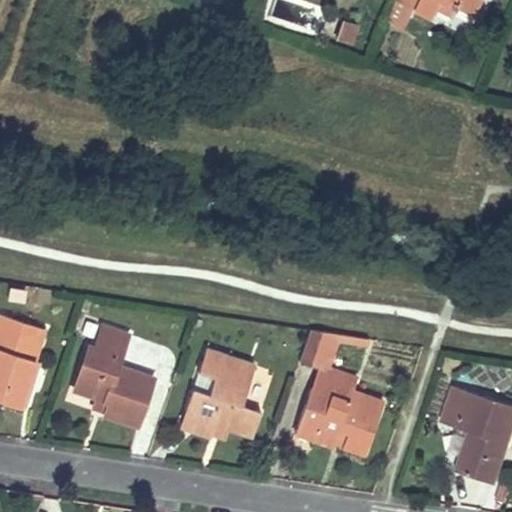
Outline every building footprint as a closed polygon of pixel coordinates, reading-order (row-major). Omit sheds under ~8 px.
[(401,0),(418,8),(421,0),(401,0)] [(421,0),(418,8),(435,17),(439,7),(443,0),(449,0),(458,4),(478,14),(484,0),(421,0)] [(458,4),(449,0),(443,0),(439,7),(453,14),(458,4)] [(352,43),(358,24),(344,20),(338,38),(352,43)] [(0,400),(25,409),(31,391),(25,389),(34,361),(45,329),(0,313),(0,400)] [(153,378),(118,365),(128,334),(102,325),(94,348),(88,346),(74,389),(96,397),(109,401),(106,411),(105,414),(137,425),(153,378)] [(338,333),(310,329),(300,359),(319,365),(320,366),(322,361),(329,363),(336,339),(338,333)] [(368,338),(338,333),(336,339),(367,344),(368,338)] [(255,365),(205,349),(198,372),(214,377),(209,394),(192,389),(179,426),(211,436),(212,433),(215,423),(227,427),(252,435),(261,412),(241,404),(255,365)] [(25,389),(31,391),(40,363),(34,361),(25,389)] [(319,390),(327,366),(328,367),(329,363),(322,361),(320,366),(319,365),(311,387),(319,390)] [(383,401),(353,390),(357,377),(328,367),(327,366),(319,390),(311,387),(297,426),(316,432),(314,438),(333,445),(334,442),(339,427),(347,430),(342,445),(364,453),(383,401)] [(214,377),(198,372),(192,389),(209,394),(214,377)] [(458,470),(494,483),(511,428),(511,404),(455,385),(443,421),(474,432),(472,437),(469,437),(458,470)] [(106,411),(109,401),(96,397),(93,407),(106,411)] [(224,437),(227,427),(215,423),(212,433),(224,437)] [(316,432),(297,426),(295,431),(314,438),(316,432)] [(334,442),(342,445),(347,430),(339,427),(334,442)]
